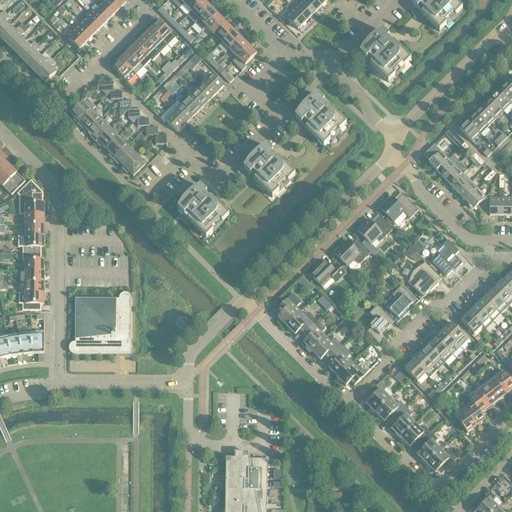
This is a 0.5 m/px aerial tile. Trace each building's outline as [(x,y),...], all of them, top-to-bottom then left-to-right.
[(55,10),(62,2),(59,0),(57,0),(51,6),(55,10)] [(110,20),(117,12),(105,0),(99,0),(103,4),(99,9),(110,20)] [(105,0),(117,12),(126,4),(121,0),(105,0)] [(184,5),(188,0),(172,0),(171,1),(179,9),(183,5),(184,5)] [(191,13),(203,1),(201,0),(188,0),(184,5),(191,13)] [(306,0),(302,4),(313,15),(321,8),(313,0),(306,0)] [(411,4),(414,7),(439,33),(462,10),(452,0),(413,0),(411,3),(411,4)] [(203,1),(191,13),(199,20),(210,9),(203,1)] [(25,8),(20,2),(15,7),(21,12),(25,8)] [(291,8),(306,23),(313,15),(302,4),(297,9),(294,5),(291,8)] [(62,8),(57,13),(61,17),(66,12),(62,8)] [(298,31),(306,23),(291,8),(288,11),(291,15),(286,20),(298,31)] [(102,28),(110,20),(99,9),(94,13),(90,9),(90,10),(87,12),(102,28)] [(202,32),(206,28),(218,16),(210,9),(199,20),(195,25),(202,32)] [(40,15),(45,19),(49,15),(45,10),(40,15)] [(95,35),(102,28),(87,12),(84,15),(88,19),(83,24),(95,35)] [(0,37),(10,27),(6,22),(10,19),(7,16),(0,22),(0,37)] [(214,36),(226,24),(218,16),(206,28),(214,36)] [(170,18),(167,22),(174,29),(181,22),(177,18),(174,22),(170,18)] [(151,30),(163,42),(167,47),(175,39),(171,34),(159,22),(151,30)] [(87,43),(95,35),(83,24),(79,29),(75,25),(72,28),(87,43)] [(222,43),(233,32),(226,24),(214,36),(222,43)] [(182,37),(185,34),(182,30),(178,26),(175,30),(182,37)] [(0,39),(7,46),(22,31),(19,28),(15,32),(10,27),(0,37),(0,39)] [(79,51),(87,43),(72,28),(69,31),(73,34),(68,39),(79,51)] [(143,38),(155,50),(160,55),(167,47),(163,42),(151,30),(143,38)] [(14,54),(26,42),(21,38),(25,34),(22,31),(7,46),(14,54)] [(229,51),(241,39),(233,32),(222,43),(229,51)] [(359,55),(373,69),(388,84),(411,61),(382,32),(382,33),(375,37),(369,42),(364,48),(360,54),(359,55)] [(136,46),(147,57),(151,61),(152,62),(160,55),(155,50),(143,38),(136,46)] [(237,59),(249,47),(241,39),(229,51),(237,59)] [(22,61),(37,46),(34,43),(30,47),(26,42),(14,54),(22,61)] [(30,69),(41,58),(36,53),(40,49),(37,46),(22,61),(30,69)] [(128,53),(143,69),(151,61),(147,57),(136,46),(128,53)] [(247,68),(245,66),(257,55),(249,47),(237,59),(233,63),(242,72),(247,68)] [(183,56),(180,60),(183,63),(193,53),(189,49),(183,55),(183,56)] [(120,61),(136,76),(143,69),(128,53),(120,61)] [(196,56),(186,66),(190,69),(192,71),(201,62),(196,56)] [(37,77),(52,62),(49,59),(45,62),(41,58),(30,69),(37,77)] [(127,84),(136,76),(120,61),(112,69),(127,84)] [(52,62),(37,77),(45,85),(56,73),(51,68),(55,64),(52,62)] [(220,75),(224,79),(230,85),(234,80),(228,74),(227,75),(224,72),(220,75)] [(204,84),(216,95),(224,87),(212,76),(204,84)] [(110,94),(115,93),(115,91),(113,91),(113,84),(101,85),(102,92),(106,92),(106,95),(108,96),(110,94)] [(197,91),(208,103),(216,95),(204,84),(197,91)] [(511,105),(511,103),(511,91),(505,84),(497,92),(511,105)] [(140,96),(145,101),(153,93),(149,90),(148,91),(147,90),(140,96)] [(189,99),(201,111),(208,103),(197,91),(189,99)] [(503,113),(511,105),(497,92),(490,100),(503,113)] [(115,93),(110,94),(111,101),(122,100),(122,93),(115,93)] [(295,119),(298,122),(323,148),(346,125),(318,97),(317,97),(310,101),(305,106),(300,112),(295,119)] [(74,122),(78,126),(92,112),(95,108),(86,99),(83,103),(82,102),(70,115),(76,120),(74,122)] [(193,118),(201,111),(189,99),(181,107),(193,118)] [(495,120),(503,113),(490,100),(482,107),(495,120)] [(120,110),(127,109),(127,111),(128,111),(131,111),(131,102),(119,103),(120,110)] [(193,118),(181,107),(177,103),(170,110),(185,126),(193,118)] [(488,128),(495,120),(482,107),(474,115),(488,128)] [(177,134),(185,126),(170,110),(160,120),(164,124),(166,122),(177,134)] [(131,111),(128,111),(128,119),(140,118),(139,111),(131,111)] [(92,112),(78,126),(81,130),(83,128),(88,133),(101,121),(92,112)] [(480,136),(488,128),(474,115),(467,122),(480,136)] [(149,127),(148,119),(140,120),(137,120),(137,128),(149,127)] [(101,121),(88,133),(94,138),(92,140),(95,144),(110,130),(101,121)] [(472,144),(480,136),(467,122),(459,130),(472,144)] [(146,137),(158,136),(157,128),(146,129),(146,137)] [(106,151),(118,139),(110,130),(95,144),(99,148),(101,146),(106,151)] [(499,139),(503,143),(507,139),(503,135),(499,139)] [(167,145),(166,137),(154,138),(155,146),(167,145)] [(113,162),(127,148),(118,139),(106,151),(111,156),(109,158),(113,162)] [(494,144),(498,148),(503,143),(499,139),(494,144)] [(243,170),(257,184),(272,199),(295,176),(266,147),(266,148),(259,152),(253,157),(248,163),(244,170),(243,170)] [(127,148),(113,162),(117,165),(119,163),(123,168),(122,170),(122,171),(136,156),(127,148)] [(488,150),(483,155),(487,159),(492,154),(488,150)] [(428,165),(436,173),(448,161),(440,153),(428,165)] [(3,154),(0,156),(0,185),(11,197),(25,183),(13,170),(16,167),(3,154)] [(136,156),(122,171),(126,174),(128,172),(133,178),(145,166),(136,156)] [(448,161),(436,173),(444,180),(456,168),(448,161)] [(463,176),(463,175),(467,172),(459,164),(456,168),(444,180),(451,188),(463,176)] [(459,195),(471,183),(463,176),(451,188),(459,195)] [(19,216),(25,216),(45,216),(45,211),(44,211),(44,205),(42,205),(42,199),(43,199),(43,194),(31,182),(17,195),(19,197),(19,216)] [(466,203),(478,191),(471,183),(459,195),(466,203)] [(229,217),(214,201),(200,188),(200,189),(194,192),(190,195),(185,200),(181,205),(178,210),(177,211),(206,239),(229,217)] [(475,208),(486,198),(478,191),(466,203),(474,211),(476,209),(475,208)] [(410,220),(418,212),(402,195),(395,202),(391,197),(388,199),(389,200),(379,209),(393,224),(403,214),(410,220)] [(500,217),(501,200),(489,200),(487,200),(486,199),(486,198),(475,208),(476,209),(481,214),(489,214),(489,217),(500,217)] [(511,217),(511,200),(501,200),(500,217),(511,217)] [(6,204),(0,206),(0,214),(9,210),(6,204)] [(45,221),(45,216),(25,216),(25,227),(44,227),(44,221),(45,221)] [(366,242),(371,246),(376,240),(380,244),(392,231),(379,218),(373,225),(368,221),(357,232),(366,242)] [(25,227),(25,238),(45,238),(45,233),(44,233),(44,227),(25,227)] [(18,249),(23,249),(23,255),(38,255),(38,249),(44,249),(44,242),(45,238),(25,238),(18,238),(18,249)] [(360,265),(371,255),(366,250),(362,246),(357,241),(351,247),(346,242),(334,254),(347,268),(354,261),(360,265)] [(440,255),(432,263),(447,277),(454,270),(455,272),(462,265),(455,257),(459,253),(448,241),(443,246),(446,250),(440,256),(440,255)] [(366,242),(362,246),(366,250),(371,246),(366,242)] [(418,243),(412,249),(417,255),(423,249),(418,243)] [(38,262),(38,255),(23,255),(22,262),(25,262),(25,273),(44,273),(44,268),(44,262),(38,262)] [(311,277),(322,288),(331,278),(336,283),(345,275),(336,266),(332,270),(325,263),(311,277)] [(410,279),(409,283),(408,284),(423,299),(432,290),(433,291),(438,286),(436,284),(440,279),(425,264),(423,266),(420,267),(416,270),(414,273),(412,276),(410,279)] [(44,277),(44,273),(25,273),(25,284),(44,284),(44,277)] [(511,281),(507,276),(500,284),(511,296),(511,281)] [(298,284),(303,289),(308,284),(303,279),(298,284)] [(43,290),(44,284),(25,284),(25,294),(44,295),(44,290),(43,290)] [(508,308),(511,304),(511,296),(500,284),(492,292),(505,304),(508,308)] [(408,293),(402,287),(392,296),(395,300),(387,308),(401,322),(412,310),(409,308),(412,305),(404,297),(408,293)] [(501,316),(508,308),(505,304),(492,292),(484,299),(497,312),(501,316)] [(44,295),(25,294),(19,294),(19,305),(22,305),(22,312),(38,312),(38,306),(43,306),(43,299),(44,299),(44,295)] [(75,300),(75,340),(75,344),(74,344),(73,344),(72,345),(71,345),(70,346),(70,347),(69,348),(69,349),(69,350),(69,351),(69,352),(70,353),(70,354),(71,354),(72,355),(73,355),(74,356),(75,356),(131,356),(131,300),(131,299),(131,298),(130,297),(130,296),(129,295),(128,295),(127,294),(126,294),(125,294),(124,294),(123,294),(122,295),(121,295),(120,296),(120,297),(119,298),(119,299),(119,300),(75,300)] [(286,327),(303,311),(302,311),(300,313),(296,308),(301,303),(293,295),(277,310),(282,314),(278,318),(286,327)] [(327,302),(323,298),(318,303),(322,307),(327,302)] [(493,323),(501,316),(497,312),(484,299),(477,307),(489,320),(493,323)] [(371,331),(368,334),(379,345),(385,339),(382,335),(394,323),(377,307),(369,315),(375,321),(369,327),(371,329),(370,330),(371,331)] [(485,331),(493,323),(489,320),(477,307),(469,314),(482,327),(485,331)] [(303,336),(317,322),(309,314),(307,315),(303,311),(286,327),(295,336),(299,332),(303,336)] [(485,331),(482,327),(469,314),(461,323),(474,335),(482,327),(485,331)] [(312,353),(326,339),(321,334),(325,330),(317,322),(303,336),(307,340),(303,344),(312,353)] [(456,345),(460,349),(470,340),(458,328),(457,329),(451,324),(443,332),(456,345)] [(452,357),(460,349),(456,345),(443,332),(435,340),(452,357)] [(33,356),(31,337),(31,334),(19,335),(19,338),(23,361),(28,360),(27,357),(33,356)] [(31,337),(33,356),(38,356),(38,360),(44,360),(44,336),(31,337)] [(17,362),(23,361),(19,338),(7,340),(11,359),(17,358),(17,362)] [(328,361),(342,348),(334,340),(330,343),(326,339),(312,353),(321,361),(324,357),(328,361)] [(6,360),(11,359),(7,340),(0,341),(0,358),(2,365),(7,364),(6,360)] [(445,364),(452,357),(435,340),(428,347),(445,364)] [(420,355),(433,368),(437,372),(445,364),(428,347),(420,355)] [(337,378),(351,364),(347,359),(350,356),(342,348),(328,361),(332,365),(328,369),(337,378)] [(412,362),(425,375),(429,379),(437,372),(433,368),(420,355),(412,362)] [(417,383),(425,375),(412,362),(404,370),(417,383)] [(350,383),(354,387),(370,371),(362,363),(356,369),(351,364),(337,378),(346,387),(350,383)] [(494,379),(506,395),(511,391),(511,380),(506,373),(505,374),(503,372),(494,379)] [(485,385),(497,402),(506,395),(494,379),(485,385)] [(374,415),(389,400),(383,393),(387,389),(380,383),(367,397),(370,401),(366,405),(370,409),(369,410),(374,415)] [(489,408),(497,402),(485,385),(476,391),(489,408)] [(432,402),(438,396),(442,392),(438,389),(435,392),(434,391),(427,397),(432,402)] [(480,415),(481,414),(489,408),(476,391),(467,398),(472,405),(472,404),(480,415)] [(392,422),(406,409),(400,402),(396,406),(389,400),(374,415),(379,420),(380,419),(384,423),(388,419),(392,422)] [(485,420),(481,414),(480,415),(472,404),(472,405),(464,411),(476,427),(485,420)] [(399,441),(415,425),(408,419),(412,415),(406,409),(392,422),(396,426),(392,431),(396,435),(394,436),(399,441)] [(467,434),(476,427),(464,411),(454,417),(467,434)] [(415,425),(399,441),(404,446),(405,444),(409,448),(414,444),(417,448),(431,434),(425,428),(421,432),(415,425)] [(420,461),(425,466),(440,451),(434,444),(438,440),(431,434),(417,448),(421,452),(417,456),(421,460),(420,461)] [(440,451),(425,466),(430,471),(431,470),(435,474),(439,470),(443,474),(457,460),(450,453),(447,457),(440,451)] [(226,459),(224,511),(266,511),(268,460),(249,460),(248,454),(235,454),(235,460),(226,459)] [(494,511),(498,509),(491,502),(495,498),(489,492),(475,506),(479,510),(476,511),(494,511)]
